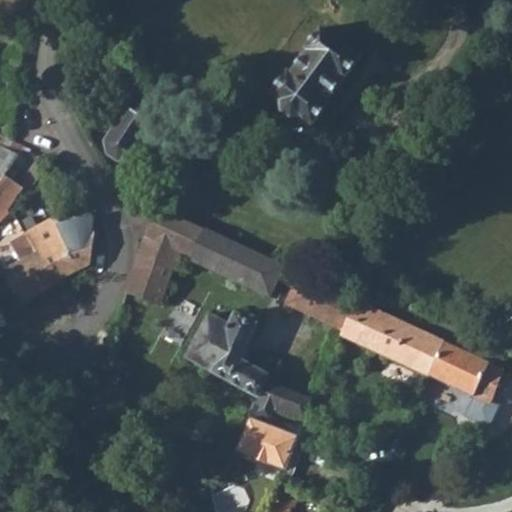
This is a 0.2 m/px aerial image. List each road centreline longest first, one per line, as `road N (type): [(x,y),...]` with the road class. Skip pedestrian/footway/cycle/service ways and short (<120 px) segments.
road 1 (unknown): [(118,230),(143,210),(178,205),(511,349)]
road 2 (residential): [(61,356),(105,298),(118,261),(118,225),(41,82),(51,0)]
road 3 (residential): [(61,356),(156,448),(195,511)]
